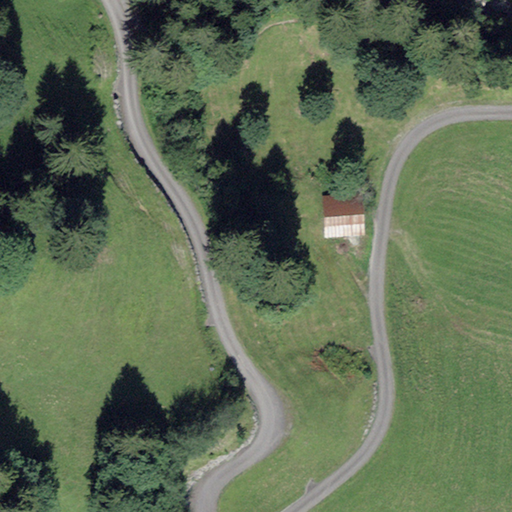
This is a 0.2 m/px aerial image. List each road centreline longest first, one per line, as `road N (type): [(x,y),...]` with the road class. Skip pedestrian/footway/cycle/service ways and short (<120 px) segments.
road 1 (track): [(207,511),(220,477),(268,430),(268,407),(225,327),(184,203),(139,135),(131,64),(111,0)]
road 2 (track): [(511,110),(450,115),(401,151),(378,289),(385,414),(355,464),(293,511)]
